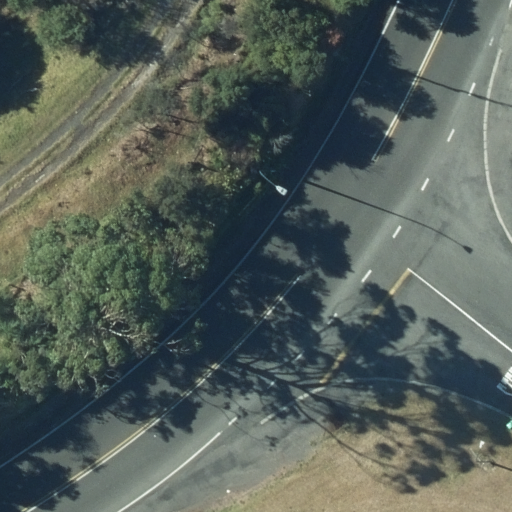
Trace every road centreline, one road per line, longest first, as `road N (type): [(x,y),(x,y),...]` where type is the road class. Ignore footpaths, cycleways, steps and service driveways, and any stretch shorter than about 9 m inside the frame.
road 1 (tertiary): [(339,220),(220,369),(31,511)]
road 2 (tertiary): [(453,0),(386,143),(339,220)]
road 3 (unclassified): [(339,220),(511,355)]
